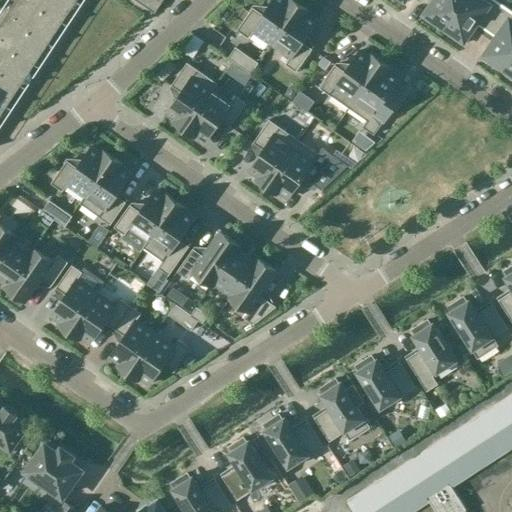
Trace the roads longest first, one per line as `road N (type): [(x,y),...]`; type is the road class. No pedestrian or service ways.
road 1 (residential): [(358,289),(143,429),(0,326)]
road 2 (residential): [(89,102),(358,289)]
road 3 (residential): [(511,114),(349,0)]
road 4 (residential): [(511,191),(358,289)]
road 5 (residential): [(89,102),(207,0)]
